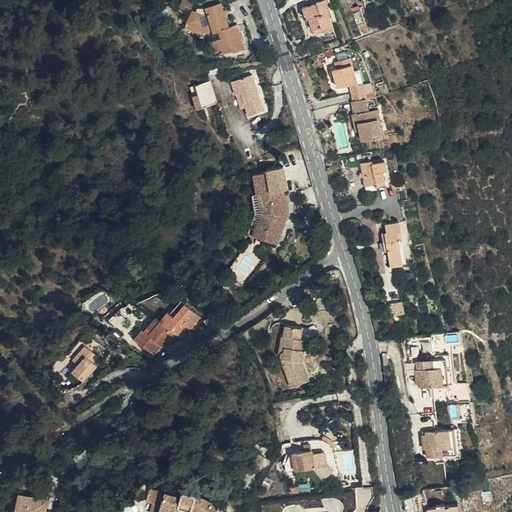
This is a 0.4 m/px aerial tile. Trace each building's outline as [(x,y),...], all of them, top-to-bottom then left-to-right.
[(191,14),(193,9),(187,7),(180,2),(176,9),(189,15),(189,14),(191,14)] [(211,38),(214,48),(215,52),(227,50),(227,52),(238,49),(231,25),(222,28),(216,3),(200,9),(193,8),(193,9),(191,14),(189,14),(189,15),(187,19),(192,22),(190,26),(198,30),(201,28),(205,31),(207,39),(211,38)] [(325,4),(316,8),(317,11),(302,17),(307,28),(310,26),(315,37),(323,34),(325,38),(336,34),(329,18),(331,17),(325,4)] [(358,11),(352,14),(361,29),(366,26),(367,26),(358,11)] [(330,88),(338,85),(348,81),(344,68),(338,56),(325,61),(327,68),(323,70),(325,78),(326,78),(330,88)] [(348,81),(355,79),(350,66),(344,68),(348,81)] [(236,92),(237,91),(241,90),(247,105),(249,113),(264,108),(258,91),(255,92),(254,87),(257,86),(252,73),(232,79),(236,92)] [(338,85),(338,87),(356,81),(355,79),(348,81),(338,85)] [(338,87),(343,100),(358,95),(367,92),(371,91),(368,86),(358,88),(356,81),(338,87)] [(214,104),(207,82),(193,86),(200,108),(214,104)] [(241,90),(237,91),(242,106),(246,104),(241,90)] [(200,108),(195,95),(190,96),(194,110),(200,108)] [(343,100),(342,101),(344,109),(360,105),(358,95),(343,100)] [(360,105),(344,109),(348,126),(351,125),(354,134),(356,144),(380,138),(373,111),(362,113),(360,105)] [(372,163),(361,165),(363,187),(373,186),(374,188),(384,187),(382,168),(373,169),(372,163)] [(257,238),(278,246),(289,218),(285,191),(290,190),(286,169),(269,171),(269,169),(255,171),(258,192),(253,192),(256,211),(252,225),(252,230),(254,235),(257,238)] [(401,239),(398,222),(386,224),(388,232),(383,233),(384,242),(386,242),(387,250),(390,266),(399,264),(402,263),(398,240),(401,239)] [(413,272),(405,273),(406,281),(414,280),(413,272)] [(174,316),(185,303),(181,300),(171,313),(174,316)] [(400,302),(393,303),(395,315),(402,313),(400,302)] [(162,320),(181,336),(189,326),(191,328),(200,317),(185,303),(174,316),(171,313),(169,312),(162,320)] [(158,317),(146,330),(151,334),(162,320),(158,317)] [(180,337),(181,336),(162,320),(151,334),(146,330),(144,328),(137,336),(157,353),(167,341),(169,343),(176,335),(180,337)] [(296,351),(299,340),(302,328),(288,324),(285,335),(284,334),(280,347),(283,348),(282,354),(279,357),(280,361),(279,362),(289,390),(304,384),(300,375),(304,374),(299,363),(302,353),(296,351)] [(305,341),(299,340),(296,351),(302,353),(305,341)] [(79,365),(90,349),(84,345),(73,360),(79,365)] [(99,357),(90,349),(79,365),(73,372),(85,381),(98,364),(95,362),(99,357)] [(452,384),(449,356),(448,356),(432,357),(433,361),(414,363),(414,371),(412,371),(412,385),(416,384),(416,387),(452,384)] [(460,459),(457,429),(453,430),(426,433),(427,437),(422,437),(423,451),(425,450),(425,453),(426,458),(438,457),(439,461),(460,459)] [(281,449),(263,441),(258,453),(275,461),(281,449)] [(312,449),(295,451),(298,469),(314,466),(324,477),(333,469),(328,462),(326,451),(312,453),(312,449)] [(45,511),(49,497),(20,491),(15,511),(45,511)] [(162,511),(169,494),(166,492),(158,511),(162,511)] [(186,494),(186,496),(199,501),(212,510),(214,506),(199,496),(190,492),(186,494)] [(184,499),(169,494),(162,511),(221,511),(220,510),(217,511),(215,506),(214,506),(212,510),(199,501),(186,496),(184,499)] [(257,499),(254,507),(260,510),(264,502),(257,499)]
